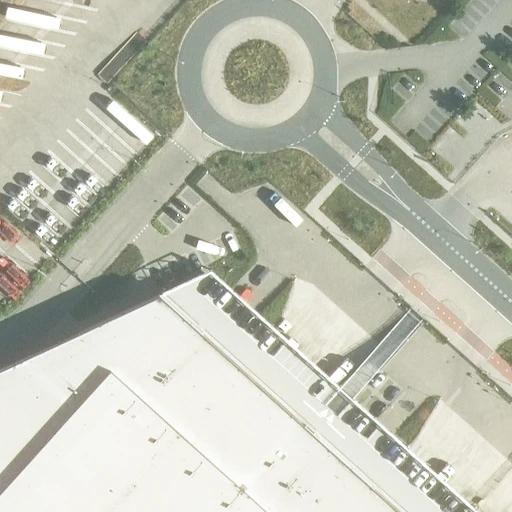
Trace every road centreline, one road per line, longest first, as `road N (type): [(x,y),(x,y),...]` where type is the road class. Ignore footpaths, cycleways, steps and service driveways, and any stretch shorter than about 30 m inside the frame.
road 1 (unclassified): [(315,107),(323,56),(296,16),(249,3),(205,25),(187,71),(203,117),(246,140),(295,128)]
road 2 (unclassified): [(295,128),(360,187),(414,216)]
road 3 (unclassified): [(414,216),(380,165),(315,107)]
road 4 (unclassified): [(511,303),(414,216)]
